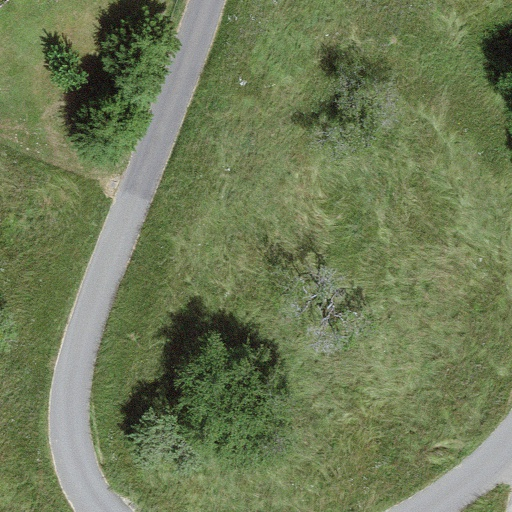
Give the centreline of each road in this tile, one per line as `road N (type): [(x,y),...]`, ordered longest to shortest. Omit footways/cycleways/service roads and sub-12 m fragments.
road 1 (unclassified): [(201,0),(76,330),(73,446),(107,511)]
road 2 (unclassified): [(400,511),(460,484),(511,420)]
